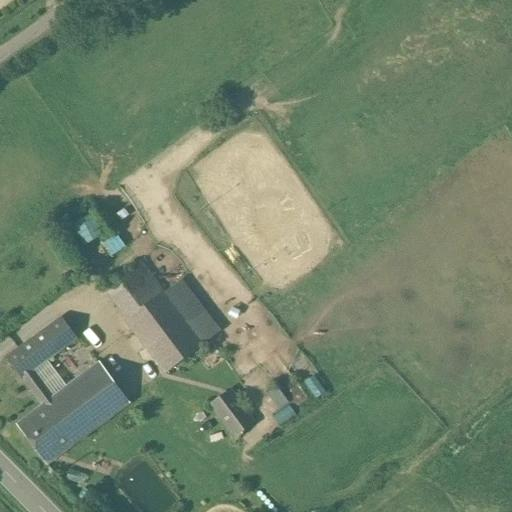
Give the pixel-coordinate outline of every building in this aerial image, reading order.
[(106,290),(128,319),(162,292),(139,264),(106,290)] [(162,292),(128,319),(166,373),(202,346),(162,292)] [(43,407),(58,396),(36,369),(77,339),(61,318),(7,358),(43,407)] [(206,354),(200,358),(205,366),(211,361),(206,354)] [(58,396),(87,433),(129,402),(100,364),(58,396)] [(229,391),(211,404),(235,437),(253,424),(229,391)] [(58,396),(43,407),(18,426),(46,464),(87,433),(58,396)]
